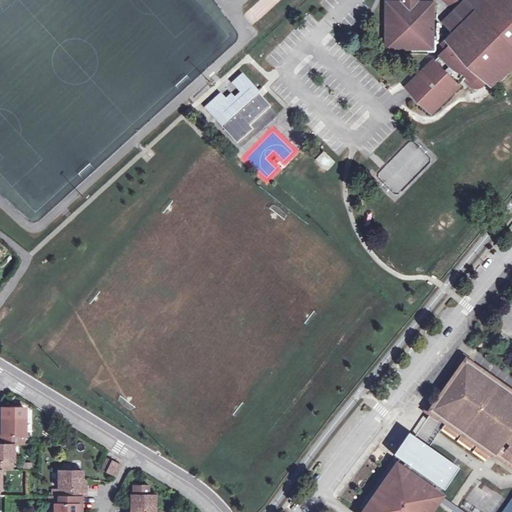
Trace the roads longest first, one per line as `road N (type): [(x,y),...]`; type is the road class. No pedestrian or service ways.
road 1 (unclassified): [(301,511),(511,248)]
road 2 (residential): [(133,458),(2,377)]
